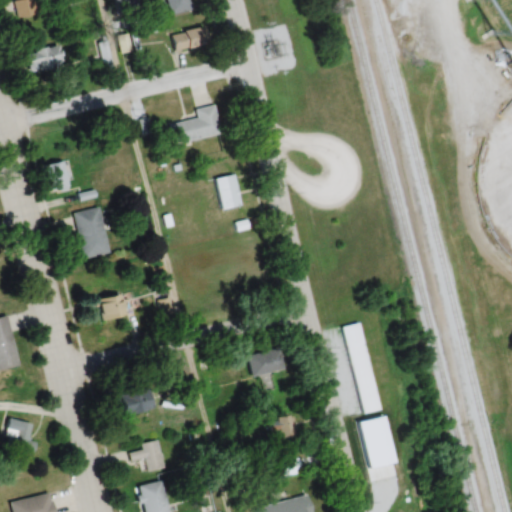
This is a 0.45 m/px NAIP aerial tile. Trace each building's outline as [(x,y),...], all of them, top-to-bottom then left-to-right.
[(164,0),(167,14),(190,10),(188,0),(164,0)] [(196,49),(194,29),(169,31),(171,52),(196,49)] [(22,50),(25,70),(60,65),(57,45),(22,50)] [(192,109),(194,117),(166,122),(169,143),(217,135),(212,106),(192,109)] [(65,189),(64,161),(44,162),(46,190),(65,189)] [(236,205),(230,175),(212,179),(218,209),(236,205)] [(79,258),(106,253),(97,206),(70,211),(79,258)] [(98,320),(122,316),(118,294),(94,298),(98,320)] [(0,316),(0,369),(16,366),(5,315),(0,316)] [(358,414),(336,324),(354,320),(376,409),(358,414)] [(280,369),(275,349),(243,357),(248,377),(280,369)] [(152,408),(147,387),(113,395),(118,416),(152,408)] [(291,437),(290,417),(267,418),(268,439),(291,437)] [(0,438),(0,445),(30,454),(34,441),(25,438),(29,425),(6,418),(0,438)] [(128,461),(141,458),(144,472),(162,468),(156,440),(125,447),(128,461)] [(281,476),(297,473),(294,461),(279,464),(281,476)] [(140,511),(167,511),(160,480),(135,485),(140,511)]
